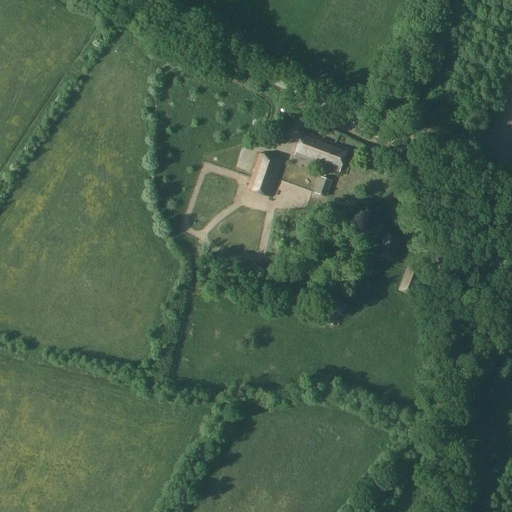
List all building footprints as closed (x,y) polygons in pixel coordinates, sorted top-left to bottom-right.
[(347,149),(304,133),(295,156),(339,172),(347,149)] [(282,161),(259,154),(247,190),(270,198),(282,161)] [(332,181),(320,177),(314,194),(327,198),(332,181)] [(394,263),(402,238),(387,232),(379,257),(394,263)] [(421,271),(407,266),(398,291),(412,296),(421,271)] [(340,315),(347,304),(335,296),(328,307),(340,315)]
